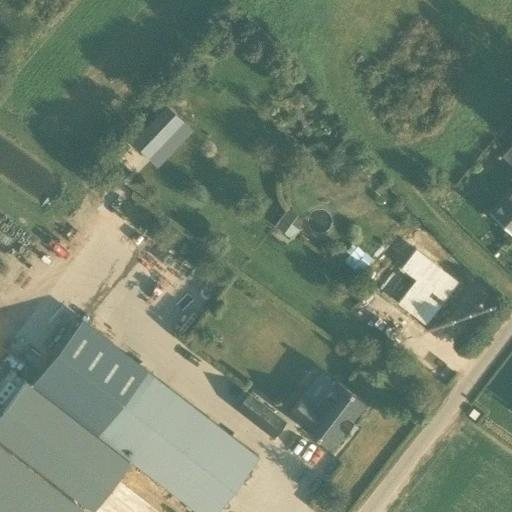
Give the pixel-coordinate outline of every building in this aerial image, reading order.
[(411,98),(388,125),(412,146),(424,131),(437,141),(448,128),(411,98)] [(169,102),(141,135),(154,146),(182,113),(169,102)] [(79,165),(71,175),(81,183),(89,172),(79,165)] [(488,212),(511,234),(511,167),(502,178),(511,187),(488,212)] [(377,177),(369,186),(379,195),(387,186),(377,177)] [(282,217),(274,226),(279,229),(293,239),(300,230),(292,224),(297,216),(288,209),(285,212),(282,217)] [(0,300),(21,314),(53,263),(0,230),(0,300)] [(390,295),(380,308),(397,320),(406,308),(411,312),(425,322),(459,278),(414,243),(398,264),(413,276),(396,298),(389,293),(389,294),(390,295)] [(0,511),(93,511),(92,510),(116,478),(130,460),(197,511),(214,511),(258,456),(208,418),(81,320),(30,384),(25,381),(14,395),(0,413),(0,511)] [(351,420),(365,402),(336,380),(316,407),(301,395),(287,413),(302,424),(301,426),(329,448),(343,431),(344,432),(352,421),(351,420)] [(273,438),(285,422),(247,392),(235,408),(273,438)]
